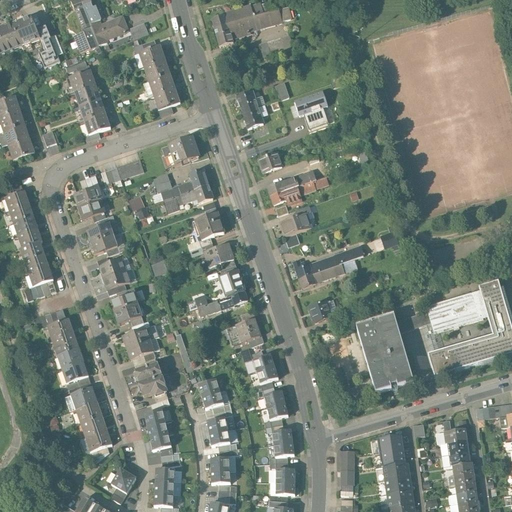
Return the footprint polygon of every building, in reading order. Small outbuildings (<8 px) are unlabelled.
[(75,13),(82,31),(92,27),(91,26),(81,0),(76,0),(71,2),(75,13)] [(81,0),(91,26),(98,23),(92,8),(89,0),(81,0)] [(212,21),(214,30),(272,14),(270,5),(260,8),(260,5),(224,15),(225,17),(212,21)] [(99,8),(92,8),(98,23),(104,21),(99,8)] [(294,8),(288,10),(291,21),(297,19),(294,8)] [(288,10),(278,12),(281,23),(291,21),(288,10)] [(278,12),(272,14),(214,30),(219,48),(233,44),(232,41),(249,36),(249,34),(282,25),(281,23),(278,12)] [(79,37),(84,35),(82,31),(75,13),(68,18),(68,20),(70,24),(68,26),(70,32),(74,33),(79,37)] [(32,19),(14,26),(23,48),(41,41),(37,32),(32,19)] [(100,27),(98,23),(91,26),(92,27),(100,47),(107,44),(106,42),(128,34),(122,19),(100,27)] [(130,29),(135,41),(149,35),(145,24),(130,29)] [(0,57),(23,48),(14,26),(0,31),(0,57)] [(100,47),(92,27),(82,31),(84,35),(86,35),(92,50),(100,47)] [(41,41),(46,52),(39,55),(45,69),(61,63),(46,28),(37,32),(41,41)] [(82,54),(92,50),(86,35),(84,35),(79,37),(75,39),(82,54)] [(285,36),(258,46),(263,60),(281,54),(286,67),(295,64),(285,36)] [(142,46),(145,54),(158,49),(156,41),(142,46)] [(140,55),(145,70),(166,62),(161,48),(158,49),(145,54),(140,55)] [(78,75),(89,71),(85,62),(74,66),(78,75)] [(171,77),(166,62),(145,70),(150,84),(171,77)] [(71,80),(76,94),(97,87),(92,73),(71,80)] [(150,84),(155,98),(176,91),(171,77),(150,84)] [(284,85),(275,88),(280,102),(289,99),(284,85)] [(101,102),(97,87),(76,94),(80,109),(101,102)] [(181,105),(176,91),(155,98),(160,112),(172,108),(181,105)] [(237,99),(243,115),(258,110),(252,94),(237,99)] [(328,109),(322,94),(294,103),(300,118),(304,117),(328,109)] [(0,103),(0,118),(0,120),(21,113),(16,98),(0,103)] [(80,109),(85,123),(106,116),(101,102),(80,109)] [(174,114),(172,108),(160,112),(162,118),(174,114)] [(328,109),(304,117),(309,132),(335,123),(329,108),(328,109)] [(263,126),(258,110),(243,115),(248,131),(263,126)] [(0,120),(5,134),(26,127),(21,113),(0,120)] [(111,130),(106,116),(85,123),(90,137),(99,134),(111,130)] [(9,146),(10,148),(31,141),(26,127),(5,134),(9,146)] [(58,145),(53,133),(44,137),(48,148),(58,145)] [(0,138),(3,148),(9,146),(5,134),(0,135),(0,138)] [(101,139),(99,134),(90,137),(86,139),(88,144),(101,139)] [(200,158),(193,139),(162,150),(165,159),(173,156),(176,166),(200,158)] [(36,156),(31,141),(10,148),(15,163),(36,156)] [(303,148),(293,152),(296,162),(306,159),(303,148)] [(258,161),(263,175),(282,168),(277,154),(258,161)] [(307,161),(311,171),(321,167),(317,157),(307,161)] [(144,173),(140,161),(101,175),(105,187),(116,183),(121,181),(144,173)] [(193,184),(173,191),(161,195),(164,202),(210,186),(204,171),(190,175),(193,184)] [(266,189),(269,198),(315,182),(312,173),(266,189)] [(80,183),(84,193),(99,187),(96,177),(80,183)] [(159,196),(161,195),(173,191),(168,177),(154,181),(159,196)] [(325,178),(315,182),(269,198),(272,206),(285,202),(287,208),(301,203),(299,198),(316,192),(315,191),(328,186),(325,178)] [(9,187),(13,198),(24,194),(20,183),(9,187)] [(214,200),(210,186),(164,202),(168,216),(182,211),(181,206),(198,200),(200,205),(214,200)] [(103,199),(99,187),(84,193),(75,196),(79,208),(101,200),(103,199)] [(12,212),(30,206),(26,193),(24,194),(13,198),(7,200),(12,212)] [(156,205),(164,202),(161,195),(159,196),(153,197),(156,205)] [(134,213),(137,211),(146,209),(140,198),(130,201),(134,213)] [(106,213),(101,200),(79,208),(84,221),(106,213)] [(205,213),(206,212),(216,209),(215,203),(203,207),(205,213)] [(16,225),(34,218),(30,206),(12,212),(16,225)] [(278,218),(288,214),(285,206),(275,210),(278,218)] [(306,216),(311,214),(308,207),(293,213),(296,219),(306,216)] [(146,208),(146,209),(137,211),(140,220),(149,217),(146,208)] [(206,212),(208,218),(218,214),(216,209),(206,212)] [(225,234),(218,214),(208,218),(195,222),(202,242),(211,239),(225,234)] [(280,225),(285,239),(311,230),(306,216),(296,219),(280,225)] [(20,237),(39,231),(34,218),(16,225),(20,237)] [(97,224),(99,229),(110,225),(108,219),(97,224)] [(88,233),(92,244),(115,236),(110,225),(99,229),(88,233)] [(25,250),(41,244),(43,244),(39,231),(20,237),(25,250)] [(394,233),(380,238),(384,249),(398,244),(394,233)] [(160,238),(162,243),(167,242),(166,238),(173,236),(172,234),(160,238)] [(119,248),(115,236),(92,244),(97,256),(107,253),(119,248)] [(202,248),(203,248),(213,245),(211,239),(202,242),(200,243),(202,248)] [(190,252),(202,248),(200,243),(199,242),(188,246),(190,252)] [(27,264),(46,257),(41,244),(25,250),(22,251),(27,264)] [(230,244),(215,250),(205,253),(210,268),(225,263),(234,260),(235,260),(230,244)] [(215,250),(213,245),(203,248),(205,253),(215,250)] [(121,254),(119,248),(107,253),(109,258),(121,254)] [(295,270),(298,279),(341,264),(363,257),(360,248),(295,270)] [(149,260),(151,266),(165,262),(163,256),(149,260)] [(31,276),(50,270),(46,257),(27,264),(31,276)] [(98,263),(100,268),(110,265),(108,260),(98,263)] [(236,266),(234,260),(225,263),(227,269),(236,266)] [(100,268),(104,280),(126,272),(122,261),(110,265),(100,268)] [(169,273),(165,262),(151,266),(155,278),(169,273)] [(344,274),(341,264),(298,279),(301,289),(344,274)] [(238,272),(236,266),(227,269),(221,271),(223,277),(238,272)] [(50,270),(31,276),(35,289),(53,282),(54,282),(50,270)] [(220,278),(224,288),(243,281),(240,271),(238,272),(223,277),(220,278)] [(130,284),(126,272),(104,280),(108,291),(121,287),(130,284)] [(247,291),(243,281),(224,288),(228,298),(245,292),(247,291)] [(57,293),(53,282),(35,289),(24,293),(28,303),(57,293)] [(478,287),(480,292),(487,318),(493,336),(428,355),(434,378),(511,354),(511,328),(498,282),(478,287)] [(108,291),(110,297),(123,293),(121,287),(108,291)] [(228,298),(209,305),(198,308),(201,317),(248,301),(245,292),(228,298)] [(487,318),(480,292),(426,308),(428,314),(431,325),(434,334),(487,318)] [(112,302),(116,314),(139,306),(135,294),(112,302)] [(190,311),(198,308),(209,305),(206,296),(187,303),(190,311)] [(315,325),(330,319),(325,303),(309,308),(315,325)] [(143,317),(139,306),(116,314),(120,325),(131,322),(142,318),(143,317)] [(38,332),(49,328),(67,322),(63,311),(34,320),(38,332)] [(241,316),(244,325),(257,320),(254,312),(241,316)] [(399,335),(431,325),(428,314),(396,324),(399,335)] [(131,322),(134,328),(143,324),(145,324),(142,318),(131,322)] [(357,329),(376,395),(392,390),(391,387),(398,385),(399,388),(414,384),(399,335),(396,324),(394,318),(357,329)] [(262,337),(257,320),(244,325),(237,327),(243,344),(249,341),(262,337)] [(54,342),(75,335),(70,321),(67,322),(49,328),(54,342)] [(132,328),(134,334),(145,330),(143,324),(134,328),(132,328)] [(33,331),(31,325),(25,327),(27,333),(33,331)] [(233,347),(243,344),(237,327),(227,330),(233,347)] [(124,337),(128,349),(151,341),(147,329),(145,330),(134,334),(124,337)] [(176,341),(175,337),(174,334),(167,337),(169,343),(176,341)] [(59,357),(79,350),(75,335),(54,342),(59,357)] [(193,369),(181,335),(175,337),(176,341),(188,374),(194,371),(193,369)] [(265,344),(262,337),(249,341),(252,349),(265,344)] [(155,352),(151,341),(128,349),(132,361),(144,356),(153,353),(155,352)] [(64,371),(84,364),(79,350),(59,357),(64,371)] [(146,362),(155,359),(153,353),(144,356),(146,362)] [(256,361),(264,358),(262,353),(246,359),(248,364),(256,361)] [(256,361),(260,372),(278,368),(275,355),(264,358),(256,361)] [(69,386),(89,378),(84,364),(64,371),(69,386)] [(137,372),(141,384),(164,376),(159,364),(158,365),(137,372)] [(282,381),(278,368),(260,372),(263,386),(271,384),(282,381)] [(169,393),(164,376),(141,384),(145,397),(154,394),(155,398),(167,394),(169,393)] [(68,386),(72,397),(93,389),(89,378),(69,386),(68,386)] [(203,386),(206,398),(224,393),(220,381),(203,386)] [(267,398),(274,395),(271,384),(255,389),(258,400),(267,398)] [(77,411),(98,403),(93,389),(72,397),(77,411)] [(227,404),(224,393),(206,398),(209,409),(213,408),(227,404)] [(267,398),(270,409),(287,405),(285,393),(274,395),(267,398)] [(169,400),(167,394),(155,398),(157,404),(167,401),(169,400)] [(153,413),(169,407),(167,401),(151,407),(153,413)] [(477,422),(499,419),(506,418),(511,416),(511,401),(511,404),(511,405),(476,411),(477,422)] [(82,425),(103,417),(98,403),(77,411),(82,425)] [(213,408),(217,422),(229,420),(235,419),(230,403),(227,404),(213,408)] [(290,416),(287,405),(270,409),(272,420),(290,416)] [(149,417),(151,428),(169,423),(166,413),(154,416),(149,417)] [(54,441),(62,439),(56,417),(47,420),(54,441)] [(87,438),(108,431),(103,417),(82,425),(87,438)] [(501,429),(508,428),(506,418),(499,419),(501,429)] [(211,423),(213,435),(231,432),(229,420),(217,422),(211,423)] [(266,435),(284,432),(282,421),(264,425),(266,435)] [(458,423),(460,432),(465,432),(468,431),(466,421),(458,423)] [(442,423),(444,435),(451,434),(450,422),(442,423)] [(169,423),(151,428),(154,440),(172,436),(169,423)] [(424,437),(422,426),(413,428),(415,439),(424,437)] [(92,453),(113,446),(108,431),(87,438),(92,453)] [(233,444),(231,432),(213,435),(215,446),(221,445),(233,444)] [(445,446),(447,446),(466,443),(465,432),(460,432),(451,434),(444,435),(445,446)] [(278,437),(279,448),(297,447),(296,435),(278,437)] [(174,447),(172,436),(154,440),(157,451),(159,450),(171,448),(174,447)] [(380,455),(403,452),(401,438),(377,441),(380,455)] [(221,445),(223,461),(233,460),(242,460),(239,443),(233,444),(221,445)] [(468,454),(466,443),(447,446),(449,457),(468,454)] [(298,458),(297,447),(279,448),(280,460),(288,460),(298,458)] [(159,450),(163,471),(182,472),(179,456),(173,457),(171,448),(159,450)] [(383,468),(405,465),(403,452),(380,455),(381,465),(383,465),(383,468)] [(354,453),(340,453),(339,493),(352,494),(354,453)] [(470,466),(468,454),(449,457),(451,468),(453,468),(470,466)] [(215,461),(215,473),(234,473),(233,460),(223,461),(215,461)] [(271,472),(288,471),(288,460),(270,460),(271,472)] [(383,468),(385,482),(409,479),(407,465),(405,465),(383,468)] [(453,468),(454,478),(473,475),(471,465),(470,466),(453,468)] [(156,471),(156,483),(181,485),(182,472),(163,471),(156,471)] [(124,473),(115,488),(130,497),(139,483),(124,473)] [(234,484),(234,473),(215,473),(216,485),(234,484)] [(281,475),(281,487),(300,487),(300,476),(281,475)] [(454,478),(455,487),(474,484),(473,475),(454,478)] [(411,493),(409,479),(385,482),(387,496),(411,493)] [(181,485),(156,483),(155,496),(180,497),(181,485)] [(455,487),(457,496),(475,494),(474,484),(455,487)] [(221,488),(221,505),(235,508),(237,507),(237,487),(221,488)] [(300,499),(300,487),(281,487),(280,499),(289,499),(300,499)] [(121,506),(127,496),(117,490),(110,500),(121,506)] [(387,496),(389,510),(413,507),(411,493),(387,496)] [(457,496),(458,506),(477,503),(475,494),(457,496)] [(180,511),(180,497),(155,496),(155,510),(161,510),(180,511)] [(268,509),(288,510),(289,499),(280,499),(269,498),(268,509)] [(340,498),(340,511),(352,511),(353,498),(340,498)] [(78,511),(91,511),(95,506),(85,500),(78,511)] [(458,506),(459,511),(478,511),(477,503),(458,506)]
